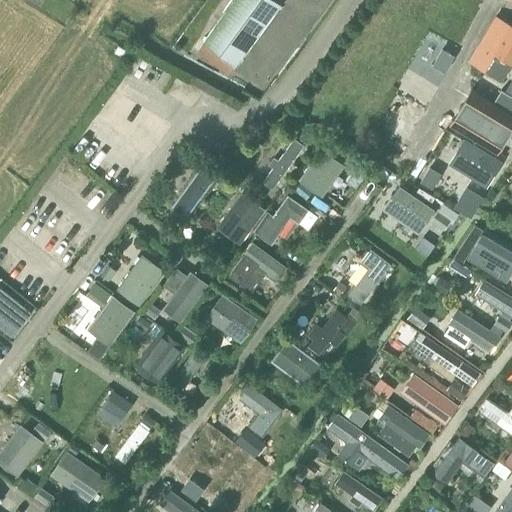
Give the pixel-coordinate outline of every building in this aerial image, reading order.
[(276,0),(234,0),(197,51),(230,75),(282,4),(276,0)] [(511,23),(496,15),(480,42),(496,51),(487,73),(500,84),(511,63),(511,23)] [(455,55),(444,49),(435,66),(446,71),(455,55)] [(452,123),(490,145),(501,151),(511,131),(511,92),(503,87),(495,101),(473,88),(452,123)] [(309,145),(299,139),(266,183),(276,189),(309,145)] [(502,163),(465,140),(451,164),(488,186),(502,163)] [(345,165),(321,147),(299,179),(322,196),(345,165)] [(193,164),(200,154),(193,148),(186,158),(193,164)] [(239,157),(226,161),(231,175),(244,171),(239,157)] [(354,162),(348,172),(360,180),(366,170),(354,162)] [(214,185),(220,177),(205,165),(176,206),(192,217),(214,185)] [(431,169),(423,181),(432,187),(439,174),(431,169)] [(445,176),(438,186),(447,191),(453,181),(445,176)] [(220,177),(214,185),(229,197),(236,188),(220,177)] [(437,209),(401,185),(385,210),(421,234),(430,219),(437,209)] [(308,209),(288,194),(274,215),(269,211),(255,231),(272,243),(291,217),(299,222),(308,209)] [(244,244),(268,211),(245,195),(221,228),(244,244)] [(437,209),(430,219),(443,228),(448,220),(451,222),(458,212),(442,201),(437,209)] [(484,229),(476,224),(455,257),(464,262),(484,229)] [(511,250),(484,233),(468,259),(507,282),(511,274),(511,250)] [(287,266),(253,240),(241,256),(276,281),(287,266)] [(368,268),(349,293),(361,303),(391,264),(371,248),(360,262),(368,268)] [(143,254),(118,289),(140,305),(166,271),(143,254)] [(109,264),(101,275),(109,281),(117,270),(109,264)] [(242,272),(234,265),(227,275),(235,281),(242,272)] [(209,283),(191,271),(164,309),(182,322),(209,283)] [(439,275),(432,287),(444,294),(451,282),(439,275)] [(511,295),(483,278),(473,293),(501,309),(489,327),(499,334),(502,329),(505,331),(511,321),(508,319),(510,315),(511,316),(511,295)] [(338,281),(332,290),(338,295),(345,286),(338,281)] [(96,282),(87,294),(101,304),(110,292),(96,282)] [(0,326),(12,336),(11,336),(12,337),(13,336),(23,323),(21,322),(24,318),(26,319),(32,312),(33,311),(32,310),(31,311),(0,285),(0,326)] [(113,294),(88,329),(111,345),(135,311),(113,294)] [(243,343),(259,319),(224,294),(207,317),(243,343)] [(148,301),(141,310),(152,318),(159,309),(148,301)] [(415,307),(406,318),(421,328),(430,316),(415,307)] [(336,308),(308,345),(319,353),(321,351),(323,353),(330,344),(327,342),(329,340),(337,346),(347,334),(348,335),(358,321),(349,314),(348,317),(336,308)] [(489,327),(460,308),(451,321),(494,350),(503,336),(499,334),(489,327)] [(138,315),(132,323),(143,331),(149,323),(138,315)] [(197,333),(184,324),(177,334),(190,343),(197,333)] [(164,331),(138,366),(160,381),(186,346),(164,331)] [(422,332),(410,349),(430,362),(434,356),(470,380),(477,370),(422,332)] [(94,336),(84,349),(97,359),(107,345),(94,336)] [(307,386),(323,364),(289,339),(273,361),(307,386)] [(195,350),(173,381),(184,389),(206,358),(195,350)] [(401,350),(396,357),(414,369),(444,391),(445,389),(447,387),(424,370),(426,367),(418,362),(416,365),(409,360),(412,357),(401,350)] [(221,365),(211,358),(205,366),(215,373),(221,365)] [(257,361),(248,372),(257,378),(265,368),(257,361)] [(414,369),(398,392),(432,416),(444,424),(460,401),(444,391),(414,369)] [(379,378),(371,388),(387,399),(394,388),(379,378)] [(447,387),(445,389),(461,399),(468,388),(453,378),(447,387)] [(495,379),(490,386),(499,393),(504,385),(495,379)] [(244,395),(265,413),(253,427),(266,436),(287,411),(254,383),(244,395)] [(112,388),(102,402),(122,415),(132,401),(112,388)] [(234,393),(220,414),(233,423),(247,402),(234,393)] [(488,397),(478,411),(511,434),(511,408),(510,412),(488,397)] [(431,434),(390,404),(380,418),(386,423),(380,434),(411,456),(418,446),(422,448),(431,434)] [(354,405),(346,416),(359,425),(367,414),(354,405)] [(415,408),(409,416),(432,432),(438,425),(415,408)] [(335,412),(325,427),(344,442),(335,455),(357,471),(367,458),(397,480),(407,464),(335,412)] [(144,418),(120,451),(132,460),(156,427),(144,418)] [(39,421),(32,430),(44,439),(51,430),(39,421)] [(32,430),(20,422),(0,449),(0,461),(19,474),(44,439),(32,430)] [(469,437),(475,427),(468,423),(462,432),(469,437)] [(495,462),(460,437),(434,473),(448,484),(463,462),(485,478),(495,462)] [(316,438),(310,447),(324,456),(330,447),(316,438)] [(106,476),(86,462),(68,448),(50,473),(89,500),(106,476)] [(511,469),(511,468),(500,459),(493,468),(506,477),(511,469)] [(302,463),(294,474),(301,479),(309,468),(302,463)] [(384,497),(345,470),(336,483),(354,495),(351,499),(360,507),(364,502),(376,509),(384,497)] [(187,475),(179,486),(194,498),(202,486),(187,475)] [(25,476),(18,485),(30,493),(36,483),(25,476)] [(432,476),(427,482),(439,491),(443,484),(432,476)] [(54,495),(42,486),(35,496),(47,505),(54,495)] [(202,511),(171,489),(160,504),(170,511),(202,511)] [(511,511),(511,489),(495,511),(511,511)] [(485,511),(489,507),(476,497),(467,508),(472,511),(485,511)]
